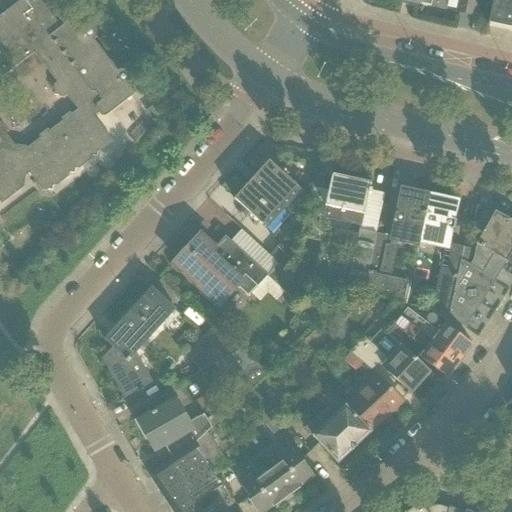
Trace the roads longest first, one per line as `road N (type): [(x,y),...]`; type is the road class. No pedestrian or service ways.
road 1 (residential): [(113,472),(60,374),(51,339),(61,309),(265,83)]
road 2 (secondary): [(265,83),(308,102),(511,152)]
road 3 (secondary): [(511,90),(300,23)]
road 4 (tertiary): [(420,447),(511,340)]
